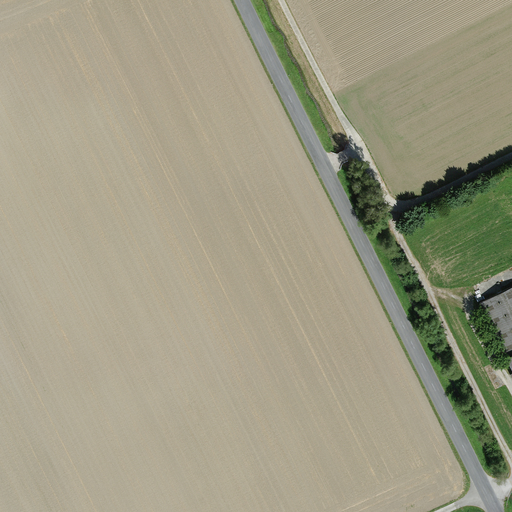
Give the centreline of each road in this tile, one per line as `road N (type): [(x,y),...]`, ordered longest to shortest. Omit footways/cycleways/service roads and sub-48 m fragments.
road 1 (tertiary): [(242,0),(496,511)]
road 2 (track): [(393,204),(396,230),(511,462)]
road 3 (track): [(360,148),(281,0)]
road 4 (track): [(511,154),(420,201),(393,204)]
